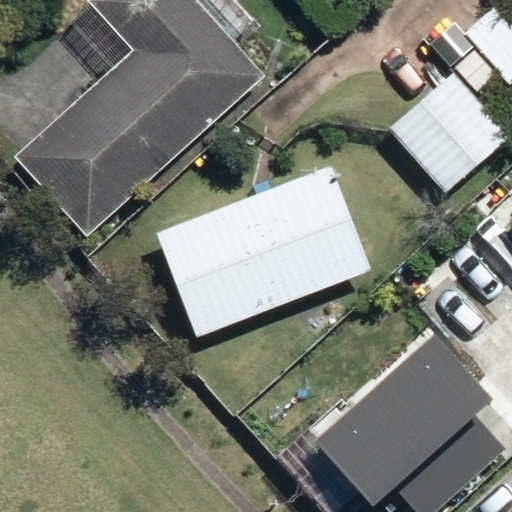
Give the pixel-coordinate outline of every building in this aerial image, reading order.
[(12,158),(86,241),(265,82),(191,0),(92,0),(86,6),(129,54),(12,158)] [(511,31),(492,10),(462,37),(509,89),(511,86),(511,31)] [(451,75),(386,131),(444,197),(509,141),(451,75)] [(331,170),(157,236),(198,345),(372,279),(331,170)] [(494,395),(437,333),(318,440),(375,503),(394,486),(416,511),(434,511),(503,451),(471,416),(494,395)]
